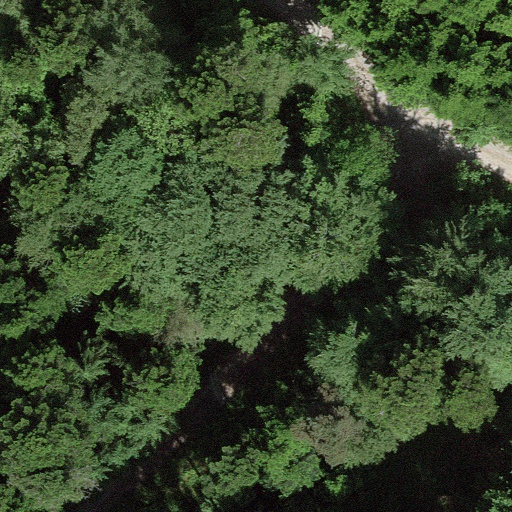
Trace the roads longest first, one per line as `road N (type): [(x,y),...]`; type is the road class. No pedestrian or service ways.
road 1 (track): [(413,117),(332,303),(112,511)]
road 2 (track): [(277,0),(413,117),(511,162)]
